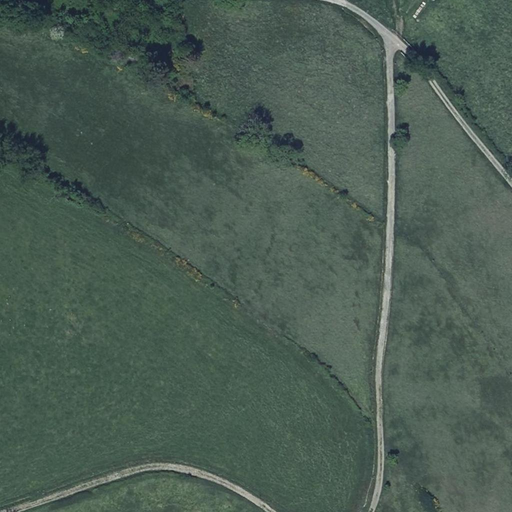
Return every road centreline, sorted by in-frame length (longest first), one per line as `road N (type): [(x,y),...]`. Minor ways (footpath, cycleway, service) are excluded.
road 1 (track): [(369,511),(379,492),(388,225),(384,32)]
road 2 (track): [(0,511),(159,465),(212,470),(278,511)]
road 3 (track): [(511,186),(384,32)]
